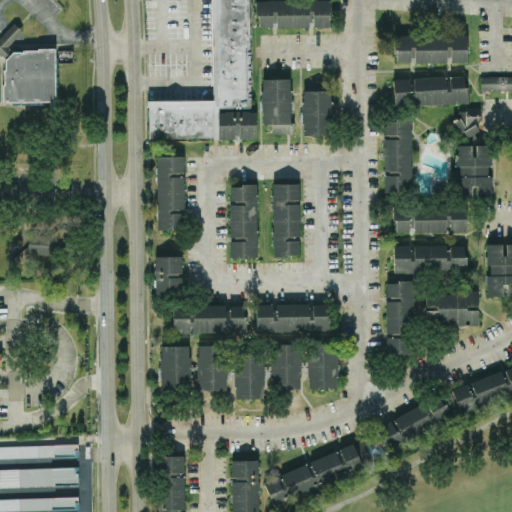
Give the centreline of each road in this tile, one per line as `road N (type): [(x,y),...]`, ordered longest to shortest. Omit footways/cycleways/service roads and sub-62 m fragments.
road 1 (secondary): [(97,0),(111,511)]
road 2 (secondary): [(137,511),(127,0)]
